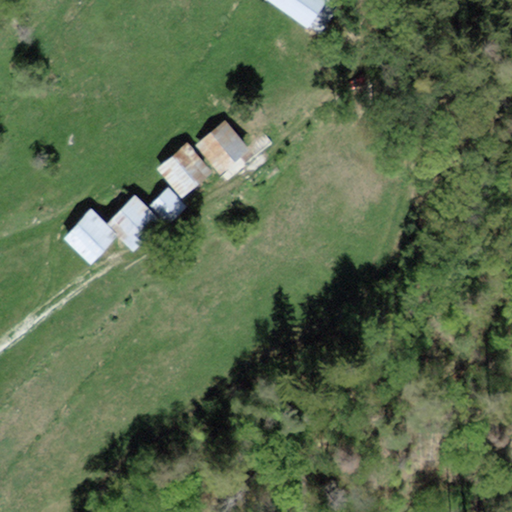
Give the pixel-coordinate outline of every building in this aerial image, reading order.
[(317,4),(311,0),(255,0),(255,1),(296,31),(317,4)] [(240,155),(217,126),(188,149),(211,178),(240,155)] [(203,177),(181,148),(149,173),(171,201),(203,177)] [(145,221),(129,203),(101,226),(117,245),(145,221)] [(109,240),(86,215),(58,240),(81,265),(109,240)]
